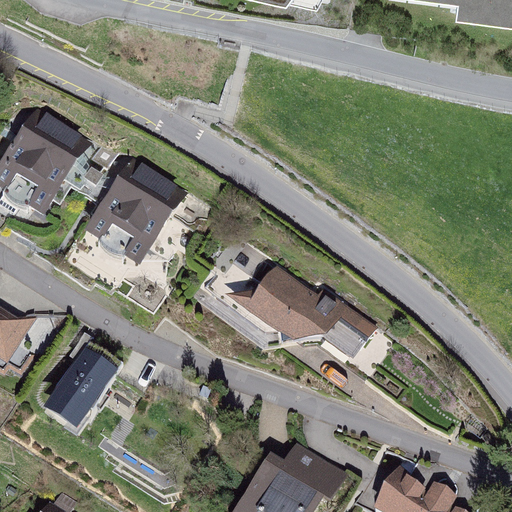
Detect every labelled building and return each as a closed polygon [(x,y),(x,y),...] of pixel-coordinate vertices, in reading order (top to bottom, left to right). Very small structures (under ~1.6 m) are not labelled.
[(511,0),(451,0),(455,0),(453,16),(511,22),(511,0)] [(0,181),(51,212),(91,146),(39,115),(0,179),(0,181)] [(143,273),(190,191),(136,160),(89,243),(143,273)] [(354,307),(285,265),(260,307),(329,349),(354,307)] [(0,361),(12,369),(42,316),(0,291),(0,361)] [(84,356),(35,427),(64,446),(112,375),(84,356)] [(299,439),(257,511),(331,511),(355,470),(299,439)] [(492,511),(493,506),(464,480),(431,470),(389,482),(402,511),(492,511)]
